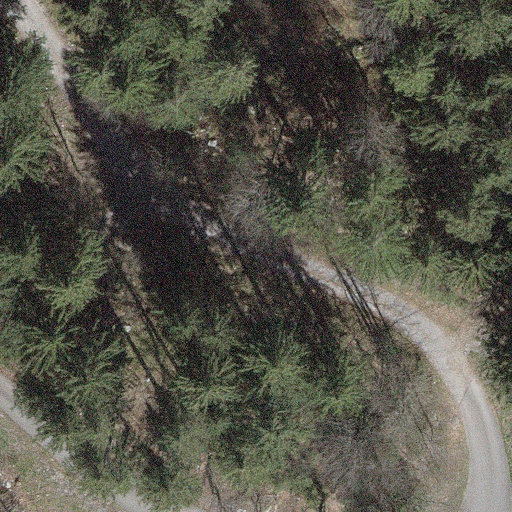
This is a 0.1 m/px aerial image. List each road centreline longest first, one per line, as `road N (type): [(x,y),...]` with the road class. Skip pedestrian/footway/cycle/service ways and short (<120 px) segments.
road 1 (track): [(441,330),(156,192),(3,0)]
road 2 (unclassified): [(0,386),(56,453),(158,511)]
road 3 (unclassified): [(492,511),(498,502),(441,330)]
